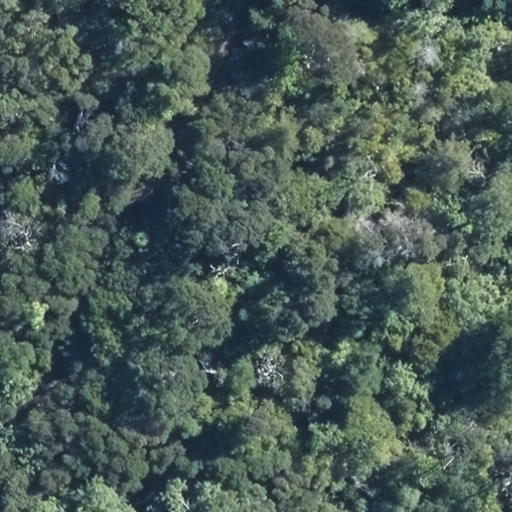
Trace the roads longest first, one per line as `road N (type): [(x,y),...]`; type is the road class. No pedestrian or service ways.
road 1 (track): [(24,407),(75,322),(147,233),(232,62),(249,0)]
road 2 (track): [(117,511),(33,448),(24,407)]
